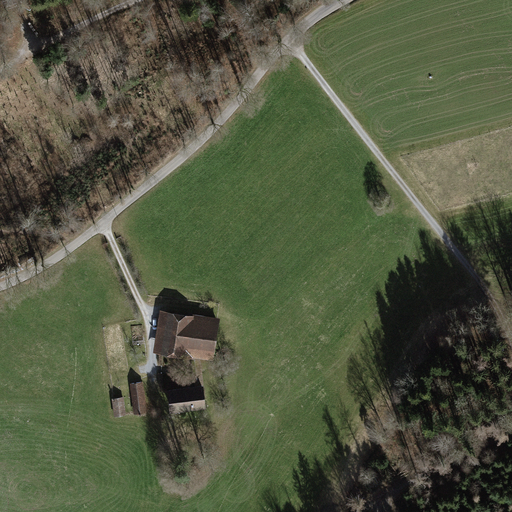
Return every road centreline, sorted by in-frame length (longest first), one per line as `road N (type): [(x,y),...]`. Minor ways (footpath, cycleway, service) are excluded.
road 1 (unclassified): [(342,0),(289,38),(174,164),(57,257),(0,286)]
road 2 (track): [(289,38),(484,289),(511,343)]
road 3 (track): [(102,222),(145,312),(153,375)]
road 4 (track): [(511,432),(406,482),(379,505),(384,511)]
road 5 (track): [(0,70),(133,0)]
